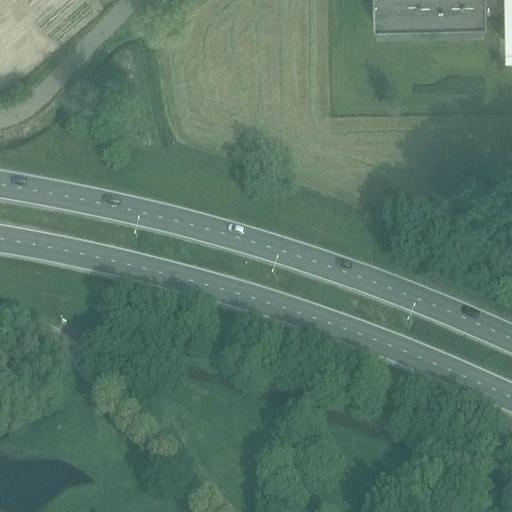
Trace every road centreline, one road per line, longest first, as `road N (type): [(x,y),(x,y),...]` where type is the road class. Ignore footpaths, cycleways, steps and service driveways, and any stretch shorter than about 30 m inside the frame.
road 1 (primary): [(0,240),(188,280),(297,313),(511,399)]
road 2 (primary): [(511,340),(434,303),(202,227),(0,187)]
road 3 (unclassified): [(211,511),(65,344),(0,322)]
road 4 (unclassified): [(0,119),(37,102),(129,0)]
